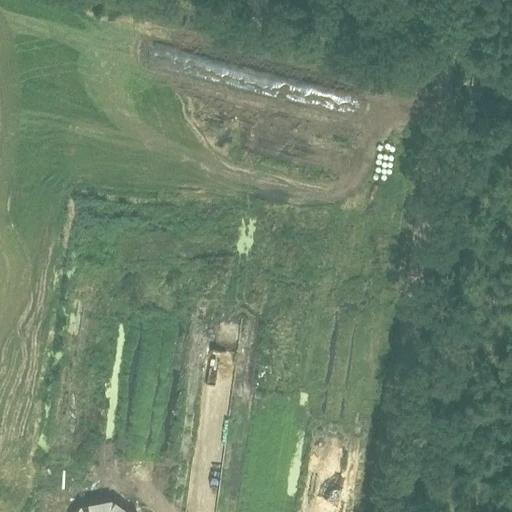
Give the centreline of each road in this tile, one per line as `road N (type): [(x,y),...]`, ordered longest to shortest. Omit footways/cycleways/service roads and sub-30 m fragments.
road 1 (track): [(376,511),(458,0)]
road 2 (track): [(511,98),(157,0)]
